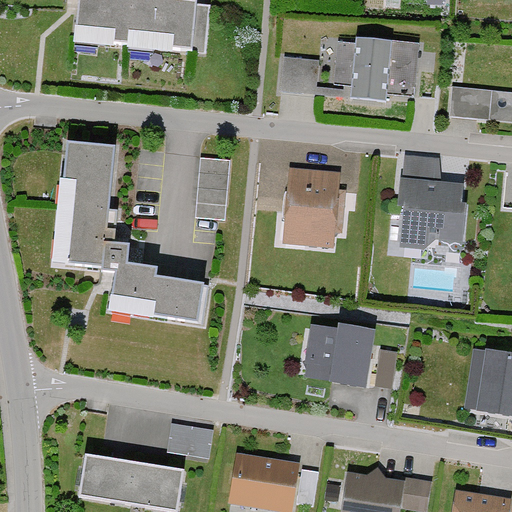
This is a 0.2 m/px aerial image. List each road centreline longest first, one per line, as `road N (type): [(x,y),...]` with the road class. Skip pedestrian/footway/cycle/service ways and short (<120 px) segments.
road 1 (residential): [(0,107),(511,151)]
road 2 (residential): [(21,391),(90,393),(511,461)]
road 3 (unknown): [(171,118),(167,213),(153,247)]
road 4 (tertiary): [(24,511),(21,391)]
